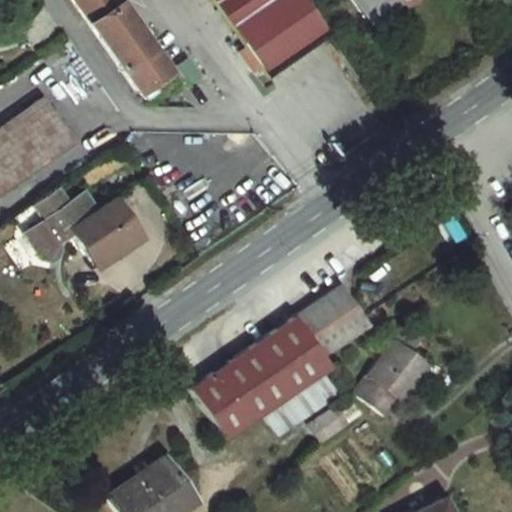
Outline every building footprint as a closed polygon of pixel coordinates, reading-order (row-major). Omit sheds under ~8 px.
[(295,0),(63,0),(130,94),(161,73),(110,2),(112,0),(204,0),(259,75),(318,32),(295,0)] [(395,0),(347,0),(365,24),(395,0)] [(0,186),(65,141),(36,97),(0,123),(0,186)] [(61,205),(50,190),(27,207),(38,222),(49,238),(30,251),(48,276),(59,279),(65,274),(66,264),(63,259),(77,249),(92,270),(135,239),(109,203),(92,215),(77,194),(61,205)] [(227,439),(337,366),(330,356),(372,329),(341,283),(187,390),(194,401),(227,439)] [(399,393),(384,380),(367,367),(328,419),(354,440),(368,425),(374,426),(399,393)] [(315,418),(252,462),(266,483),(330,441),(315,418)] [(163,511),(138,480),(94,511),(163,511)]
